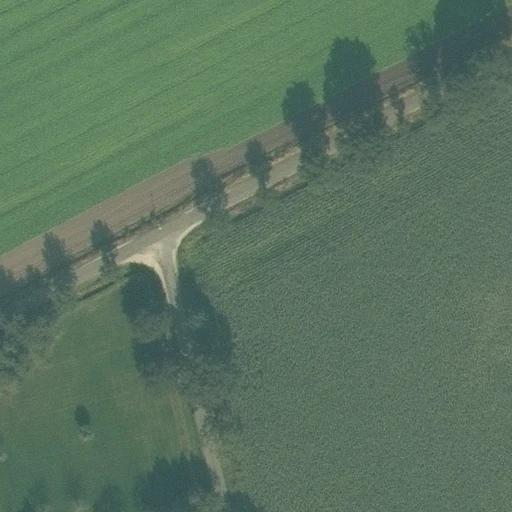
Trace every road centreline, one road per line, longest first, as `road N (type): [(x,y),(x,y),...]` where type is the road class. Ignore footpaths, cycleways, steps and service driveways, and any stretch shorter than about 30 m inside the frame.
road 1 (unclassified): [(158,237),(511,53)]
road 2 (unclassified): [(223,511),(158,237)]
road 3 (unclassified): [(0,319),(158,237)]
